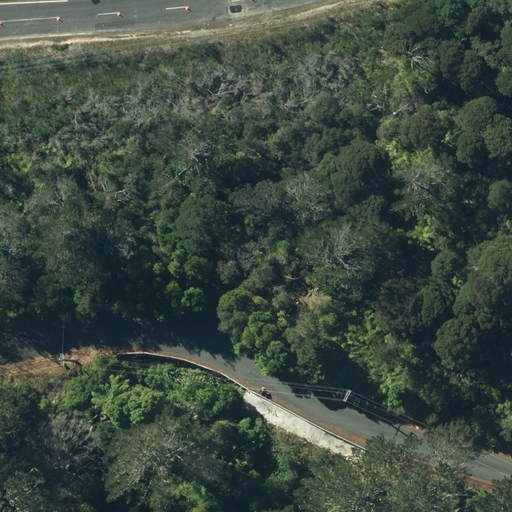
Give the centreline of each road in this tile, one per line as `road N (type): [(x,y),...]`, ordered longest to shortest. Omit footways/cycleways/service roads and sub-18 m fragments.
road 1 (residential): [(0,347),(107,331),(180,335),(511,480)]
road 2 (residential): [(267,0),(0,20)]
